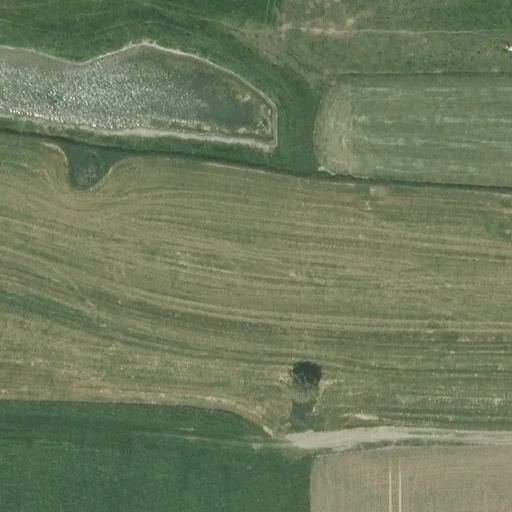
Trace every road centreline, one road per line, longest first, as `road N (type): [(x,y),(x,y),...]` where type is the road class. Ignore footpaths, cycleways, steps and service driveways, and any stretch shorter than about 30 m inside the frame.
road 1 (track): [(0,318),(216,357),(511,377)]
road 2 (track): [(0,433),(225,447),(511,444)]
